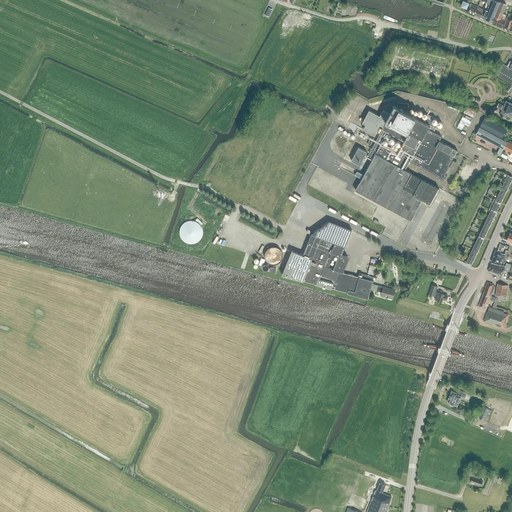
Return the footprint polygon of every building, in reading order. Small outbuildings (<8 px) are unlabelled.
[(486,20),(494,1),(491,0),(490,0),(488,7),(487,11),(484,9),(483,9),(480,17),(486,20)] [(491,22),(500,2),(494,0),(494,1),(486,20),(491,22)] [(478,7),(471,4),(470,5),(468,4),(468,3),(463,1),(461,6),(466,9),(466,8),(468,9),(466,12),(474,15),(478,7)] [(502,27),(506,17),(502,16),(506,5),(500,2),(492,22),(502,27)] [(483,9),(480,8),(478,7),(474,15),(480,17),(483,9)] [(511,23),(511,19),(511,18),(507,17),(503,28),(509,30),(511,24),(511,25),(511,24),(511,23)] [(511,62),(510,61),(506,66),(503,64),(496,75),(511,84),(511,62)] [(511,103),(506,101),(501,112),(500,114),(508,117),(510,117),(510,116),(511,117),(511,103)] [(501,108),(502,105),(498,103),(497,106),(490,110),(493,114),(499,111),(497,108),(498,107),(501,108)] [(376,154),(405,170),(410,160),(420,166),(424,158),(420,156),(434,132),(438,125),(432,121),(432,120),(433,119),(434,119),(433,118),(428,115),(427,115),(427,116),(427,117),(427,118),(426,118),(410,110),(408,113),(394,106),(390,114),(383,110),(379,116),(369,110),(362,123),(365,125),(363,128),(374,134),(380,124),(383,126),(382,128),(383,129),(368,156),(370,157),(382,135),(383,136),(386,131),(404,140),(397,153),(396,152),(385,146),(385,147),(380,145),(376,154)] [(473,118),(476,111),(467,106),(463,112),(473,118)] [(471,121),(462,117),(459,122),(468,127),(471,121)] [(479,127),(501,139),(507,129),(485,117),(479,127)] [(511,144),(503,139),(503,140),(501,139),(479,127),(476,134),(503,149),(504,149),(511,153),(511,144)] [(457,150),(439,140),(424,168),(437,175),(437,176),(444,180),(447,175),(445,174),(457,150)] [(358,147),(351,160),(359,165),(367,152),(358,147)] [(355,190),(411,220),(422,199),(430,204),(439,188),(405,170),(376,154),(364,174),(357,170),(355,174),(362,178),(355,190)] [(490,212),(466,262),(471,265),(511,178),(511,177),(508,175),(496,199),(494,198),(489,209),(489,210),(490,211),(490,212)] [(191,243),(194,243),(198,242),(200,240),(203,237),(204,234),(204,231),(204,227),(202,224),(203,223),(204,222),(199,217),(197,218),(196,219),(194,219),(190,219),(187,220),(184,222),(182,225),(180,228),(180,231),(181,235),(182,238),(184,240),(187,242),(191,243)] [(352,229),(329,220),(311,233),(302,255),(291,250),(282,275),(303,281),(316,284),(315,285),(331,289),(331,288),(347,292),(347,293),(368,299),(369,295),(370,290),(372,284),(374,277),(359,273),(358,277),(343,272),(344,269),(349,259),(347,256),(342,254),(345,246),(352,229)] [(271,253),(270,259),(281,262),(283,254),(278,253),(280,247),(271,244),(269,251),(272,252),(272,249),(276,250),(275,254),(271,253)] [(500,252),(502,248),(503,248),(504,246),(500,244),(497,251),(495,250),(493,256),(504,260),(506,255),(501,253),(500,252)] [(503,262),(504,260),(493,256),(491,262),(499,265),(499,264),(500,264),(501,261),(503,262)] [(511,265),(506,263),(505,266),(501,265),(500,265),(500,266),(491,263),(488,271),(502,276),(504,270),(509,272),(510,269),(511,265)] [(376,266),(370,265),(367,273),(373,275),(376,266)] [(491,296),(492,295),(495,286),(493,285),(493,284),(487,282),(483,294),(491,296)] [(372,284),(370,290),(376,291),(382,293),(381,296),(392,299),(395,290),(378,285),(372,284)] [(506,298),(508,286),(498,284),(496,296),(506,298)] [(446,300),(448,295),(436,292),(437,287),(432,285),(429,294),(436,296),(435,300),(442,302),(443,299),(446,300)] [(488,305),(490,299),(491,296),(483,294),(479,306),(484,308),(486,304),(488,305)] [(504,329),(508,315),(503,313),(504,312),(489,307),(487,313),(487,312),(484,321),(496,325),(495,326),(504,329)] [(457,406),(461,397),(461,396),(464,398),(466,393),(459,390),(457,393),(451,391),(447,402),(457,406)] [(489,409),(484,407),(479,419),(481,419),(484,421),(489,409)] [(478,475),(473,474),(470,472),(468,478),(471,479),(470,482),(481,485),(482,480),(477,478),(478,475)] [(375,490),(366,511),(386,511),(390,502),(389,502),(391,497),(382,493),(385,484),(380,482),(377,491),(375,490)]
